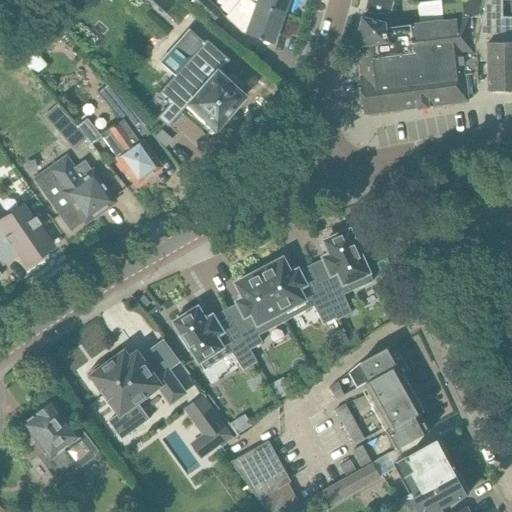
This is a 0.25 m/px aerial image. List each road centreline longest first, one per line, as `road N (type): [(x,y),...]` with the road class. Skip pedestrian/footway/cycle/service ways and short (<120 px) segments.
road 1 (unclassified): [(0,351),(254,197),(334,164)]
road 2 (residential): [(511,464),(368,158)]
road 3 (unclassified): [(334,164),(324,74),(342,0)]
road 4 (unclassified): [(368,158),(511,131)]
